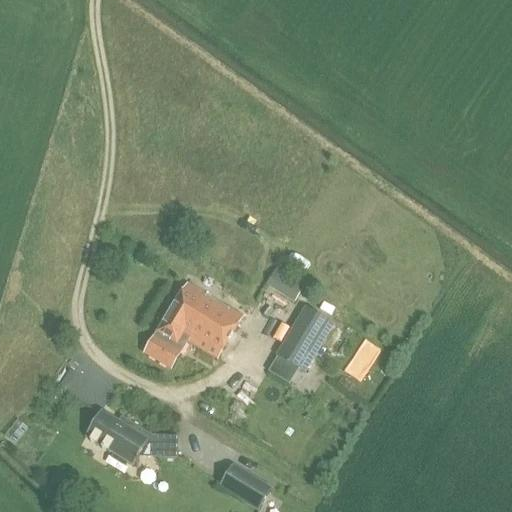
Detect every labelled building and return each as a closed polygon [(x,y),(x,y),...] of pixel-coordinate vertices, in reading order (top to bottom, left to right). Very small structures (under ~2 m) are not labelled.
[(266,286),(295,303),(306,284),(278,268),(266,286)] [(146,355),(172,369),(188,341),(218,359),(243,316),(188,284),(146,355)] [(277,359),(304,375),(333,326),(306,310),(277,359)] [(77,375),(70,370),(59,389),(66,393),(77,375)] [(308,375),(307,389),(322,390),(323,377),(308,375)] [(111,459),(126,468),(128,464),(133,468),(147,445),(159,453),(159,459),(178,460),(179,437),(152,436),(132,424),(130,428),(102,411),(85,438),(114,456),(111,459)] [(26,424),(11,437),(21,448),(35,434),(26,424)] [(233,466),(219,488),(257,511),(259,511),(273,490),(233,466)]
